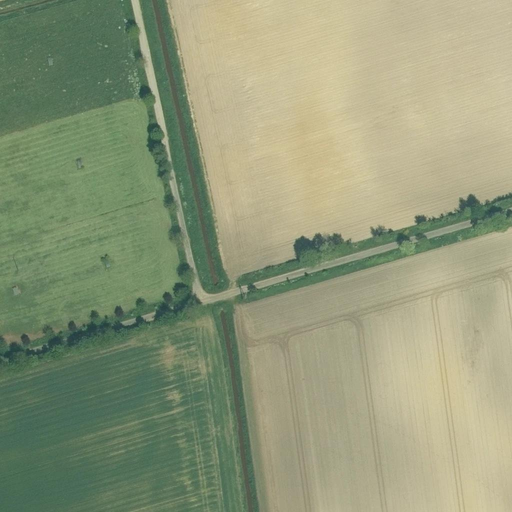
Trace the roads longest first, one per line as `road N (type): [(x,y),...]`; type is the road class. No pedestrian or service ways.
road 1 (unclassified): [(511,206),(0,359)]
road 2 (track): [(128,0),(193,299)]
